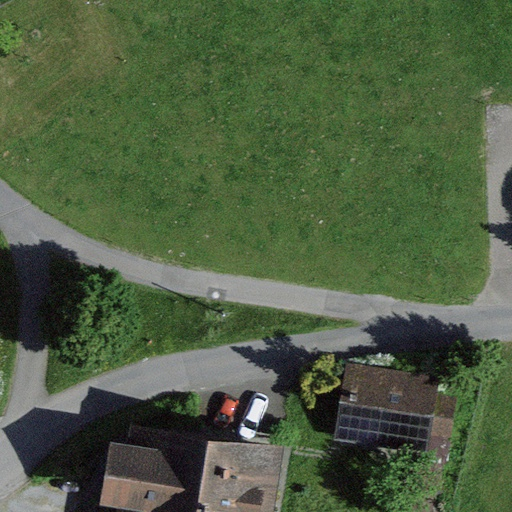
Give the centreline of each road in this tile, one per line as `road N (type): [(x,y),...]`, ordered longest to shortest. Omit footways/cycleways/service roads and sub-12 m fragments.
road 1 (residential): [(431,322),(126,380),(0,453)]
road 2 (unclassified): [(0,195),(134,260),(229,288),(431,322)]
